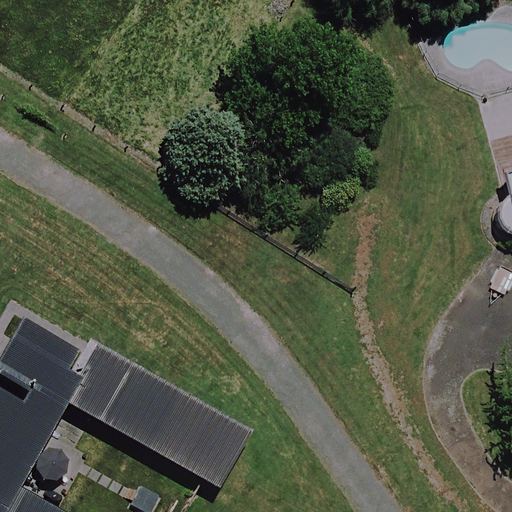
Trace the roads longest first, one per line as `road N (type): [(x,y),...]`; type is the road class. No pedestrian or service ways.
road 1 (unknown): [(354,511),(325,463),(254,381),(160,289),(0,182)]
road 2 (unknown): [(511,332),(463,371),(442,421),(453,467),(482,511)]
